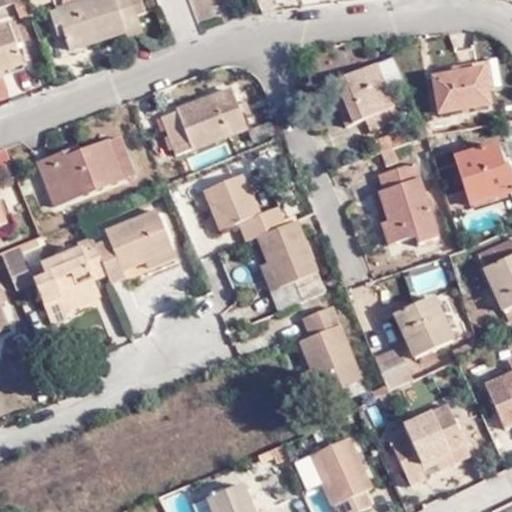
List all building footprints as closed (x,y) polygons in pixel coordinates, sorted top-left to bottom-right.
[(0,12),(30,4),(33,3),(32,0),(6,0),(0,2),(0,12)] [(73,47),(143,23),(134,0),(90,0),(60,11),(73,47)] [(14,25),(0,30),(0,73),(28,63),(14,25)] [(395,47),(378,55),(389,80),(406,73),(395,47)] [(389,80),(378,55),(330,76),(348,118),(365,111),(371,124),(402,111),(389,80)] [(428,70),(434,103),(483,94),(477,60),(428,70)] [(191,145),(194,153),(251,129),(235,89),(164,120),(176,150),(191,145)] [(432,113),(423,115),(429,130),(439,128),(436,113),(432,113)] [(372,138),(378,152),(384,149),(396,144),(408,138),(403,125),(372,138)] [(440,160),(458,154),(466,179),(448,186),(454,204),(473,198),(511,183),(511,158),(507,160),(498,134),(470,144),(467,134),(453,140),(454,144),(436,150),(440,160)] [(124,136),(112,141),(126,180),(139,175),(124,136)] [(39,162),(58,208),(126,180),(112,141),(111,140),(73,156),(70,149),(39,162)] [(396,144),(384,149),(388,159),(400,156),(396,144)] [(394,210),(401,232),(414,229),(418,240),(438,233),(416,156),(389,164),(393,178),(386,181),(394,210)] [(270,266),(281,291),(319,276),(297,223),(288,226),(280,208),(264,215),(247,177),(207,193),(224,232),(240,224),(250,220),(258,240),(270,266)] [(386,181),(379,183),(387,213),(394,210),(386,181)] [(0,241),(22,232),(12,205),(0,209),(0,241)] [(391,236),(401,232),(394,210),(387,213),(384,214),(391,236)] [(49,280),(38,285),(39,286),(49,310),(65,303),(98,289),(96,282),(109,276),(114,286),(127,280),(126,272),(149,262),(176,249),(160,212),(109,233),(113,241),(98,247),(94,240),(80,247),(82,253),(45,270),(49,280)] [(248,244),(258,240),(250,220),(240,224),(248,244)] [(511,231),(475,247),(481,263),(498,303),(511,296),(511,231)] [(465,235),(467,243),(476,239),(474,234),(471,233),(465,235)] [(23,248),(6,256),(21,293),(39,286),(38,285),(34,274),(23,248)] [(179,258),(176,249),(149,262),(153,270),(179,258)] [(223,252),(211,255),(220,289),(231,286),(223,252)] [(417,295),(449,284),(443,264),(410,275),(417,295)] [(274,295),(281,291),(270,266),(263,269),(274,295)] [(34,274),(38,285),(49,280),(45,270),(34,274)] [(281,291),(274,295),(283,315),(327,295),(319,276),(281,291)] [(103,299),(98,289),(65,303),(69,313),(103,299)] [(0,324),(11,319),(0,293),(0,324)] [(430,295),(394,311),(416,358),(452,340),(430,295)] [(302,345),(314,372),(326,400),(344,391),(348,401),(366,393),(363,383),(333,311),(305,322),(312,340),(302,345)] [(0,334),(15,327),(11,319),(0,324),(0,334)] [(398,349),(375,359),(390,396),(412,384),(398,349)] [(511,361),(505,364),(511,378),(484,390),(504,435),(511,432),(511,361)] [(316,404),(326,400),(314,372),(305,374),(316,404)] [(421,468),(462,451),(466,449),(450,410),(403,430),(405,435),(389,443),(411,489),(427,482),(426,480),(421,468)] [(348,444),(310,462),(323,492),(331,511),(334,511),(336,511),(369,511),(364,498),(371,494),(348,444)] [(288,462),(282,449),(259,458),(262,465),(275,461),(278,466),(288,462)] [(466,461),(462,451),(421,468),(426,480),(466,461)] [(313,496),(323,492),(310,462),(300,466),(313,496)] [(247,511),(239,493),(203,509),(204,511),(247,511)]
